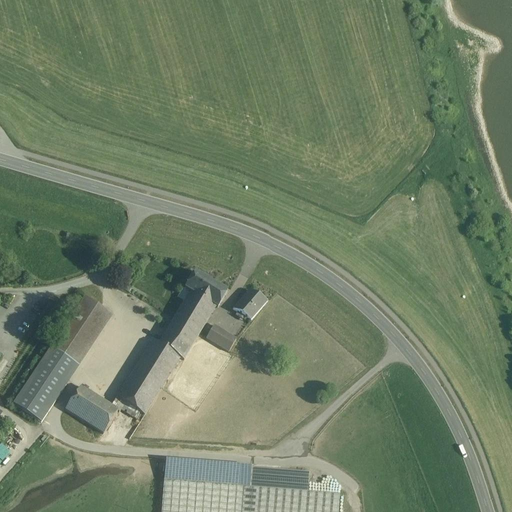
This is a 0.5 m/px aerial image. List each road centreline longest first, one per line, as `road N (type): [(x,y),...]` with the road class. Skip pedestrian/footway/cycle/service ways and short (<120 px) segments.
road 1 (secondary): [(489,511),(465,441),(435,391),(365,306),(259,241),(0,162)]
road 2 (track): [(403,347),(327,413),(295,463)]
